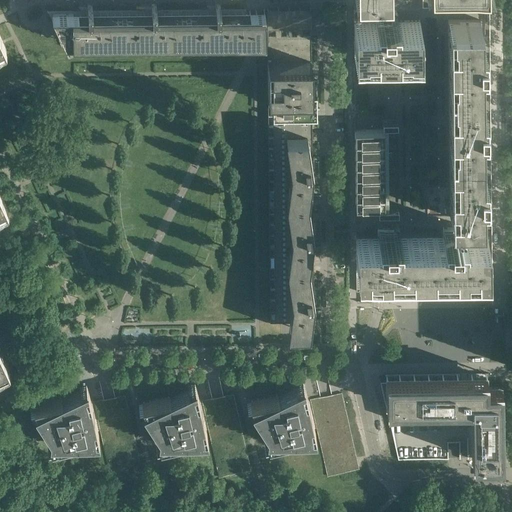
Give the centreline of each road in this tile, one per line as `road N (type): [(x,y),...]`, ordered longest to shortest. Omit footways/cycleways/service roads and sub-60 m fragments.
road 1 (unclassified): [(331,358),(352,363),(383,469),(399,478),(511,477)]
road 2 (unknown): [(287,359),(279,120)]
road 3 (residential): [(102,360),(331,358)]
